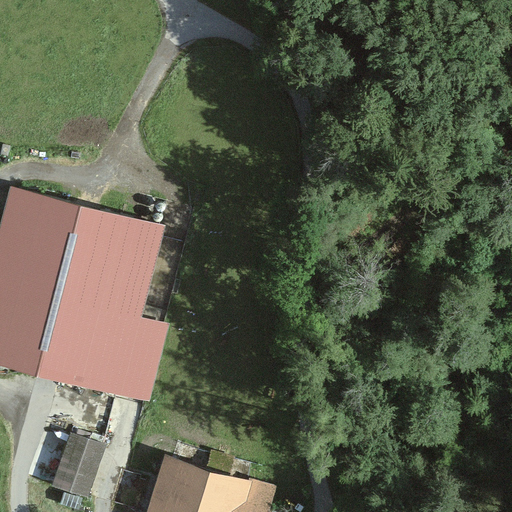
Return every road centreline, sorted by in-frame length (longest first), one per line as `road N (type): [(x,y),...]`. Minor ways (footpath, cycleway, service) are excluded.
road 1 (residential): [(324,511),(308,430),(302,315),(311,174),(305,110),(275,59),(180,0)]
road 2 (track): [(511,150),(477,156),(446,179),(302,315)]
